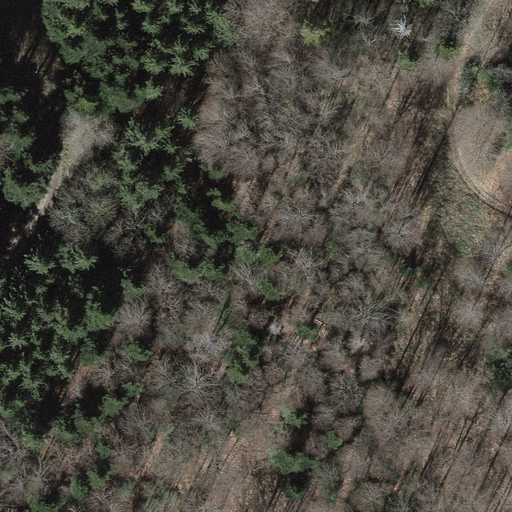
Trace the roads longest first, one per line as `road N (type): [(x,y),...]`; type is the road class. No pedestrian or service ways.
road 1 (track): [(0,34),(36,67),(55,131),(43,222),(0,291)]
road 2 (track): [(510,0),(486,68),(479,120),(486,181),(511,207)]
